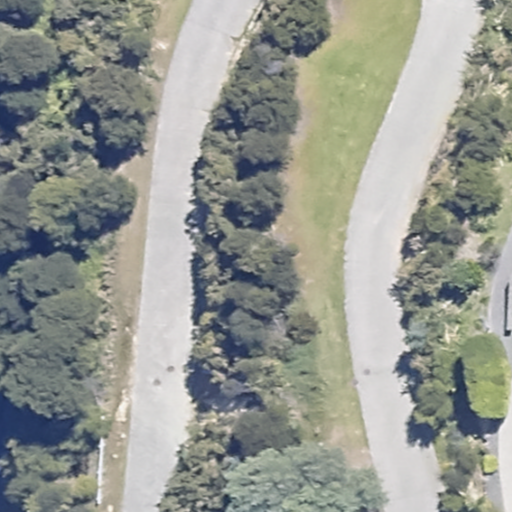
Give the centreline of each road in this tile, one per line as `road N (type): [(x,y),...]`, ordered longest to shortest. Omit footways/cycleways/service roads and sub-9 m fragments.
road 1 (residential): [(440,0),(357,243),(382,442),(403,511)]
road 2 (residential): [(133,511),(177,82),(213,0)]
